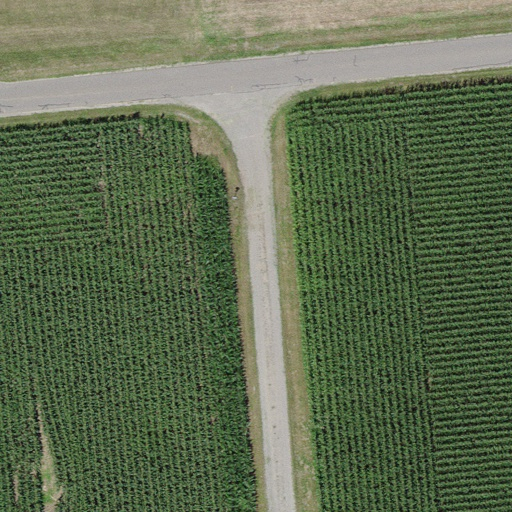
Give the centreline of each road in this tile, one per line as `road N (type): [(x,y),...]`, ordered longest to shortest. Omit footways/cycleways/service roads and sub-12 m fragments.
road 1 (unclassified): [(0,100),(511,53)]
road 2 (track): [(292,511),(250,77)]
